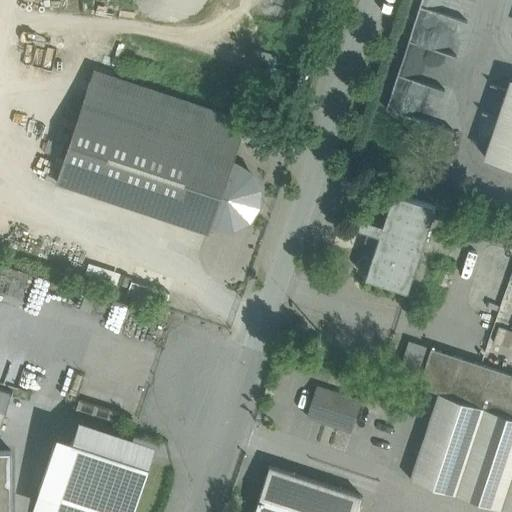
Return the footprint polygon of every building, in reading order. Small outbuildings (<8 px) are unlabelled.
[(472,0),(421,0),(404,58),(450,72),(472,0)] [(245,121),(94,70),(57,181),(84,190),(122,202),(161,215),(196,227),(209,231),(212,223),(232,162),(240,138),(245,121)] [(511,79),(486,157),(511,164),(511,79)] [(251,173),(237,164),(232,162),(212,223),(217,225),(234,226),(248,218),(258,205),(259,188),(251,173)] [(407,290),(435,205),(393,191),(382,223),(361,216),(357,227),(379,234),(365,276),(407,290)] [(511,333),(499,331),(497,342),(511,345),(511,333)] [(511,373),(431,347),(418,385),(439,392),(511,415),(511,373)] [(0,385),(0,427),(0,428),(12,390),(0,385)] [(361,401),(317,386),(307,416),(351,430),(361,401)] [(511,511),(511,415),(439,392),(410,482),(502,511),(511,511)] [(149,463),(72,438),(69,448),(54,443),(39,490),(54,495),(47,511),(133,511),(144,479),(149,463)] [(11,511),(11,451),(0,450),(0,511),(11,511)] [(268,469),(254,511),(357,511),(362,499),(268,469)]
